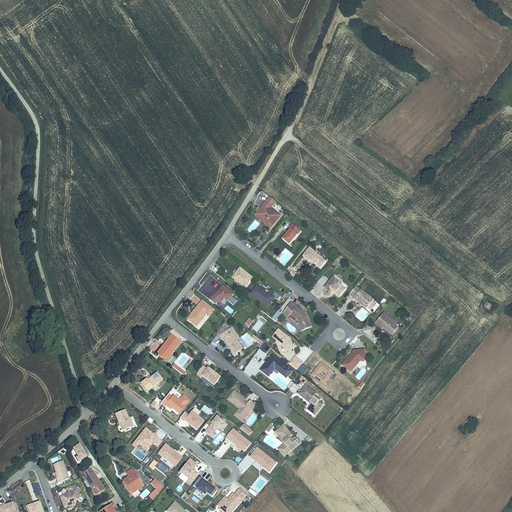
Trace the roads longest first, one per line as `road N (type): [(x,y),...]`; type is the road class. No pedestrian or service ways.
road 1 (residential): [(339,334),(329,313),(225,236)]
road 2 (residential): [(277,405),(163,318)]
road 3 (residential): [(112,382),(218,467)]
